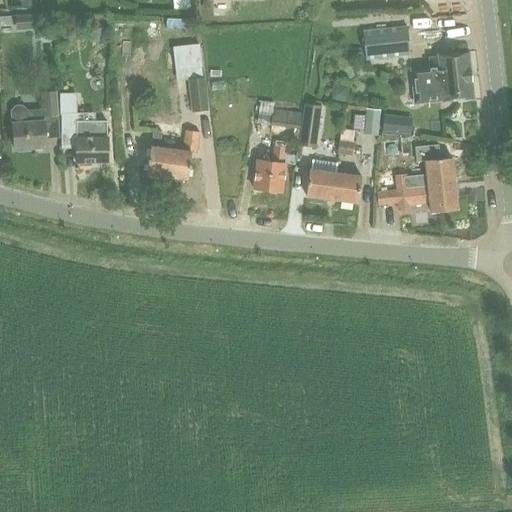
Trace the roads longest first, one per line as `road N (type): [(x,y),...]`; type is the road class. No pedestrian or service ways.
road 1 (unclassified): [(511,264),(143,229),(0,196)]
road 2 (tertiary): [(511,217),(486,0)]
